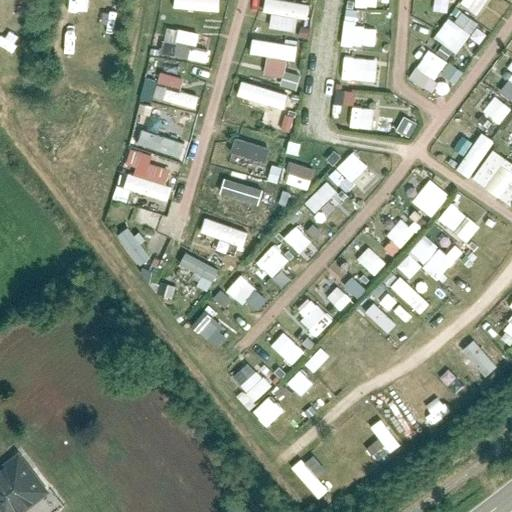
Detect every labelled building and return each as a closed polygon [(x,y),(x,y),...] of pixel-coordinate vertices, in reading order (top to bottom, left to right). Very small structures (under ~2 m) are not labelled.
[(96,0),(92,19),(113,23),(118,1),(111,0),(96,0)] [(168,0),(169,9),(217,6),(216,0),(168,0)] [(289,0),(258,0),(258,10),(266,11),(264,26),(290,29),(291,17),(306,18),(307,2),(289,0)] [(458,0),(457,5),(476,12),(481,0),(458,0)] [(449,21),(443,16),(429,35),(452,52),(475,23),(458,10),(449,21)] [(87,45),(89,25),(62,22),(60,42),(87,45)] [(162,24),(155,51),(204,62),(207,50),(194,47),(197,33),(162,24)] [(339,25),(338,44),(374,45),(375,26),(339,25)] [(246,36),(244,52),(293,59),(295,43),(246,36)] [(450,82),(459,70),(424,47),(404,76),(421,87),(432,70),(450,82)] [(81,54),(79,74),(104,76),(106,56),(81,54)] [(364,80),(366,58),(339,54),(336,77),(364,80)] [(280,75),(279,56),(259,57),(259,75),(280,75)] [(511,98),(511,63),(508,63),(498,94),(511,98)] [(173,88),(177,76),(156,69),(152,80),(173,88)] [(276,84),(292,87),(294,73),(279,70),(276,84)] [(235,78),(231,93),(280,108),(285,93),(235,78)] [(194,106),(197,92),(139,82),(137,96),(194,106)] [(332,89),(329,121),(345,122),(346,104),(337,103),(338,89),(332,89)] [(339,89),(339,103),(352,103),(352,89),(339,89)] [(496,124),(509,109),(491,93),(478,109),(496,124)] [(391,132),(393,119),(371,115),(372,108),(348,104),(345,124),(391,132)] [(178,157),(183,142),(135,126),(130,142),(178,157)] [(452,169),(466,177),(488,138),(474,130),(452,169)] [(456,135),(450,150),(461,154),(467,139),(456,135)] [(225,152),(261,159),(264,144),(228,137),(225,152)] [(124,201),(128,190),(162,200),(166,185),(161,184),(166,168),(145,162),(148,153),(125,146),(119,167),(124,168),(119,186),(112,184),(108,196),(124,201)] [(511,164),(485,148),(465,178),(506,205),(511,196),(511,164)] [(344,192),(352,183),(346,177),(360,161),(347,150),(325,176),(344,192)] [(279,181),(303,191),(312,170),(288,160),(279,181)] [(267,165),(264,179),(277,181),(279,167),(267,165)] [(217,175),(212,192),(251,204),(256,186),(217,175)] [(425,177),(407,200),(427,215),(445,193),(425,177)] [(319,183),(306,196),(322,211),(334,199),(319,183)] [(288,207),(292,195),(279,189),(274,201),(288,207)] [(463,242),(477,225),(447,201),(433,218),(463,242)] [(398,214),(382,233),(387,237),(379,246),(389,255),(413,227),(398,214)] [(242,243),(245,227),(197,219),(195,235),(242,243)] [(149,256),(126,224),(112,234),(134,266),(149,256)] [(291,224),(279,236),(295,253),(308,241),(291,224)] [(403,252),(434,278),(450,260),(419,234),(403,252)] [(252,259),(268,277),(287,260),(270,242),(252,259)] [(353,257),(370,275),(382,263),(365,245),(353,257)] [(180,250),(174,263),(206,280),(213,266),(180,250)] [(222,293),(243,304),(254,284),(233,273),(222,293)] [(347,275),(338,285),(353,297),(361,288),(347,275)] [(334,284),(322,295),(336,310),(348,299),(334,284)] [(366,295),(355,308),(373,323),(384,310),(366,295)] [(511,325),(511,300),(500,316),(511,325)] [(199,308),(185,324),(212,348),(226,332),(199,308)] [(333,343),(345,354),(364,332),(351,321),(333,343)] [(470,331),(455,343),(469,360),(465,363),(482,385),(501,369),(470,331)] [(285,336),(272,350),(288,364),(300,350),(285,336)] [(318,344),(305,359),(321,373),(334,358),(318,344)] [(257,370),(236,381),(246,399),(266,389),(257,370)] [(265,427),(279,410),(264,396),(249,412),(265,427)] [(338,472),(352,465),(336,437),(322,445),(338,472)] [(18,511),(42,497),(9,446),(0,451),(0,511),(18,511)]
